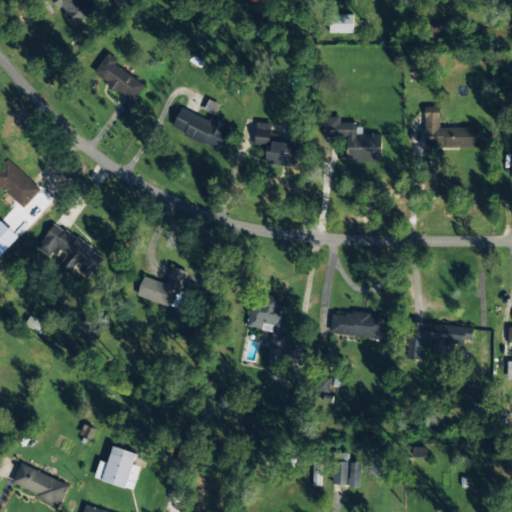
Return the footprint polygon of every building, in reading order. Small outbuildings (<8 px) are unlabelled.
[(52,0),(72,26),(91,12),(82,0),(52,0)] [(353,14),(329,14),(329,32),(353,32),(353,14)] [(130,94),(140,84),(110,53),(100,64),(130,94)] [(477,147),(477,127),(438,127),(438,106),(424,106),(424,147),(477,147)] [(227,127),(181,107),(171,129),(217,150),(227,127)] [(321,117),(322,138),(347,137),(347,162),(381,161),(381,134),(356,134),(356,123),(339,123),(339,117),(321,117)] [(254,147),(266,148),(265,164),(298,166),(299,143),(270,141),(271,124),(256,123),(254,147)] [(39,190),(8,158),(0,166),(0,186),(21,208),(39,190)] [(0,257),(18,237),(0,221),(0,257)] [(103,257),(54,222),(36,248),(49,257),(56,248),(65,255),(59,263),(85,281),(103,257)] [(143,276),(137,296),(174,308),(186,271),(171,267),(165,284),(143,276)] [(247,328),(272,331),(269,347),(284,349),(286,334),(280,333),(285,299),(252,294),(247,328)] [(381,339),(384,317),(332,310),(329,333),(381,339)] [(40,334),(46,324),(31,315),(25,325),(40,334)] [(424,341),(470,345),(471,327),(409,322),(406,359),(423,360),(424,341)] [(230,394),(220,392),(217,406),(227,408),(230,394)] [(94,430),(83,425),(79,434),(90,439),(94,430)] [(134,465),(137,454),(112,446),(101,481),(132,491),(139,467),(134,465)] [(347,454),(332,454),(332,484),(347,484),(347,454)] [(10,485),(59,505),(68,484),(19,464),(10,485)] [(312,486),(321,486),(321,464),(313,464),(312,486)]
